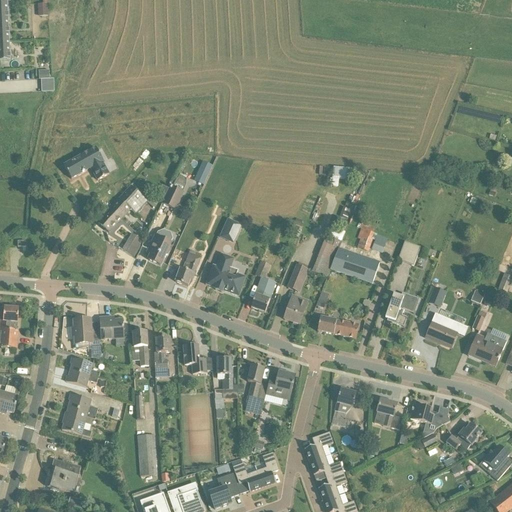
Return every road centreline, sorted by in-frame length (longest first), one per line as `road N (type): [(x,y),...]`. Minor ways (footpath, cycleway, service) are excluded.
road 1 (tertiary): [(319,355),(152,297),(51,286)]
road 2 (tertiary): [(511,412),(469,388),(319,355)]
road 3 (residential): [(28,432),(51,286)]
